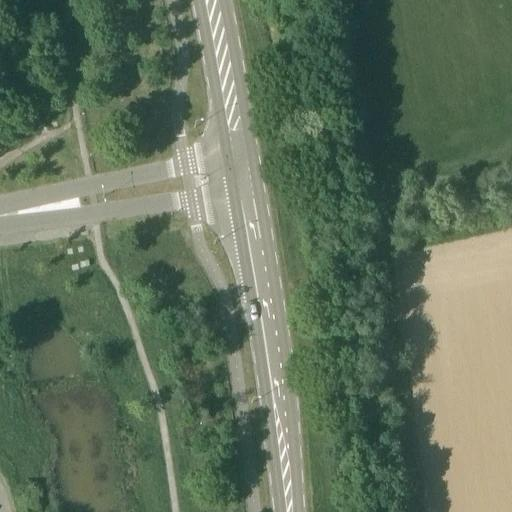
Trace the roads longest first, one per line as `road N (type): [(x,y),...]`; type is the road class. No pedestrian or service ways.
road 1 (secondary): [(290,511),(245,193)]
road 2 (unclassified): [(47,209),(84,217),(245,193)]
road 3 (unclassified): [(239,159),(90,186),(47,209)]
road 4 (secondary): [(239,159),(211,0)]
